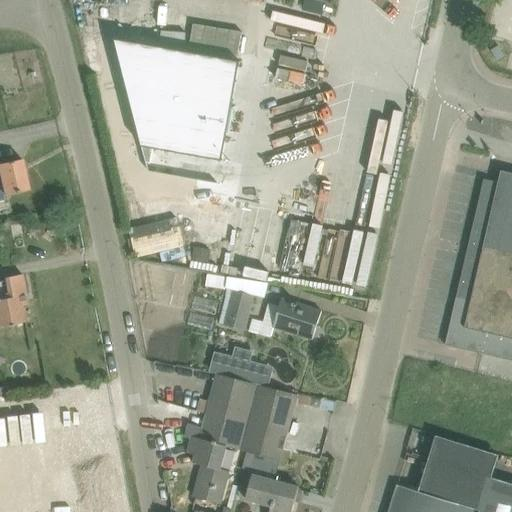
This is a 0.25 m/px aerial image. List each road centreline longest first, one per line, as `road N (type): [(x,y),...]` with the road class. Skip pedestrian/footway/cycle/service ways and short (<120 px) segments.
road 1 (residential): [(156,511),(110,257),(49,9)]
road 2 (residential): [(345,511),(449,88)]
road 3 (unknown): [(367,45),(194,0)]
